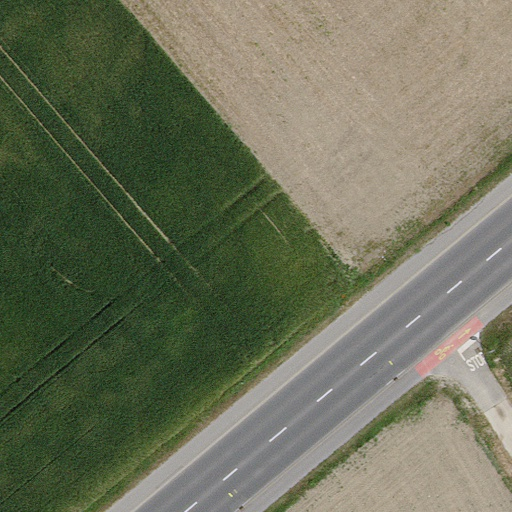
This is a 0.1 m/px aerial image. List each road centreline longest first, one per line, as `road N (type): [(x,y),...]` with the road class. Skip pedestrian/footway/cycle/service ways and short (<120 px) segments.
road 1 (secondary): [(511,240),(185,511)]
road 2 (track): [(435,302),(511,432)]
